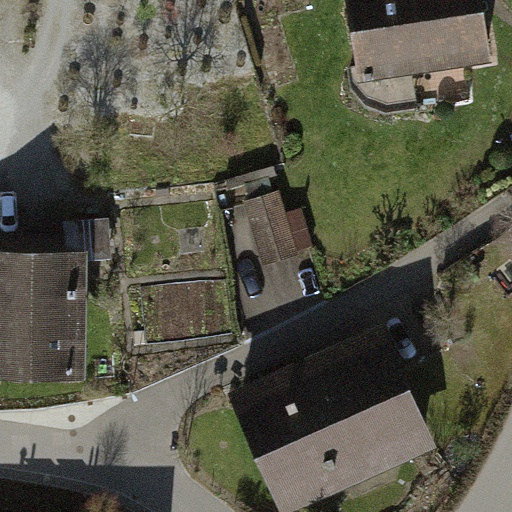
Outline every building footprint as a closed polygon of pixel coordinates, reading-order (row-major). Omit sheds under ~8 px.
[(347,0),(361,86),(495,66),(485,0),(347,0)] [(300,255),(279,191),(244,202),(265,267),(300,255)] [(0,383),(87,385),(89,256),(0,254),(0,383)] [(511,295),(511,260),(510,259),(488,276),(507,300),(511,295)] [(279,511),(299,511),(436,454),(387,338),(233,404),(279,511)]
